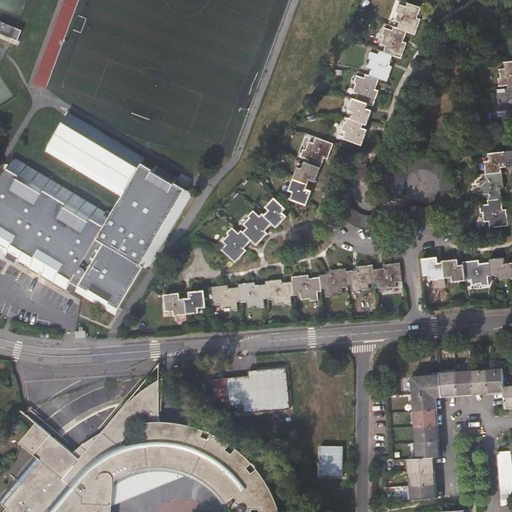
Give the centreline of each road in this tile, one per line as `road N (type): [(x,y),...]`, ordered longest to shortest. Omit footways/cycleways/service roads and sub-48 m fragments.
road 1 (residential): [(0,345),(92,355),(363,333)]
road 2 (residential): [(363,333),(361,511)]
road 3 (residential): [(363,333),(511,322)]
